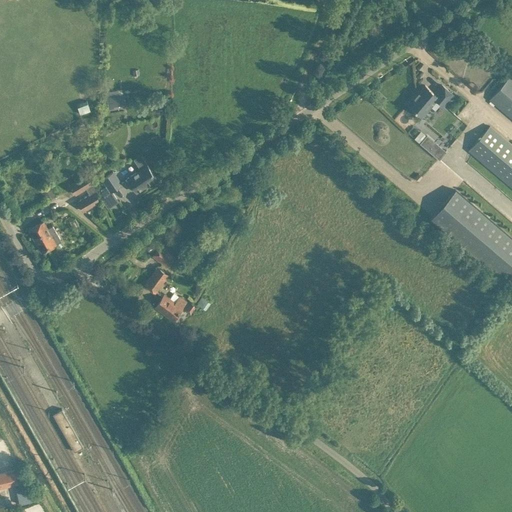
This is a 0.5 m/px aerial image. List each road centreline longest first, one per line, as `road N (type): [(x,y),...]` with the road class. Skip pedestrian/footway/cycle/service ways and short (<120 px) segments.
road 1 (unclassified): [(77,265),(476,0)]
road 2 (unclassified): [(392,511),(325,450),(77,265)]
